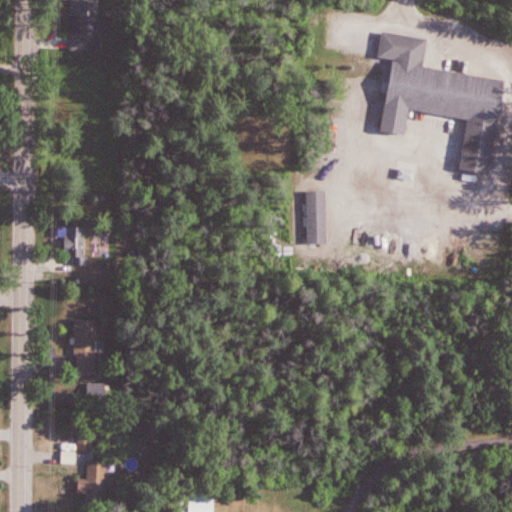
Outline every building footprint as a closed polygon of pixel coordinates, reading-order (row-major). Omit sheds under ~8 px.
[(69,0),(102,0),(101,55),(69,54),(69,0)] [(381,29),(429,38),(426,63),(508,81),(494,171),(460,166),(470,118),(387,102),(397,61),(377,55),(381,29)] [(305,189),(327,189),(328,241),(308,241),(305,189)] [(60,228),(88,228),(90,265),(74,262),(72,252),(63,250),(60,228)] [(78,371),(100,371),(100,318),(77,317),(78,371)] [(86,384),(112,383),(112,401),(87,402),(86,384)] [(78,430),(113,432),(110,445),(94,445),(94,457),(109,459),(107,490),(107,503),(77,501),(78,430)]
